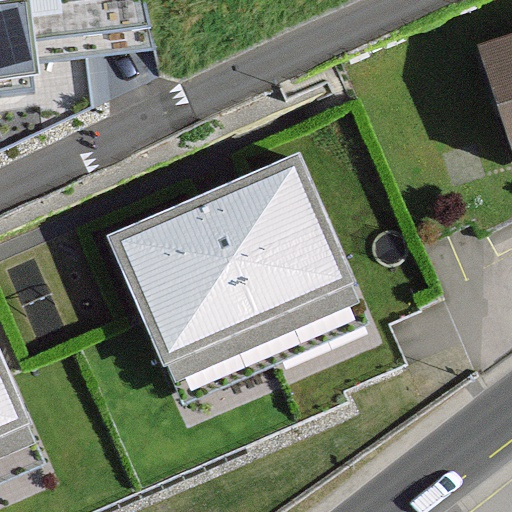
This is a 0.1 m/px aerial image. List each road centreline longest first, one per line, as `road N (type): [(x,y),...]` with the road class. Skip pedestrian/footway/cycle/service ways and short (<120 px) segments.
road 1 (residential): [(428,0),(277,74),(234,104),(0,202)]
road 2 (secondary): [(397,511),(511,424)]
